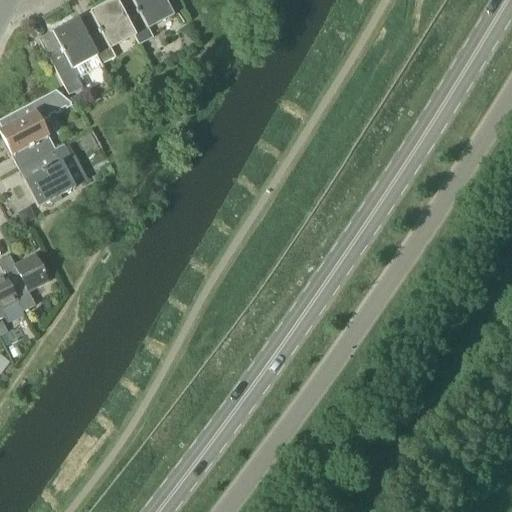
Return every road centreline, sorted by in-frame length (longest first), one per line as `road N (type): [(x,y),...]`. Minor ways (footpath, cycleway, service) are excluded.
road 1 (primary): [(159,511),(273,360),(506,0)]
road 2 (unclassified): [(226,511),(511,89)]
